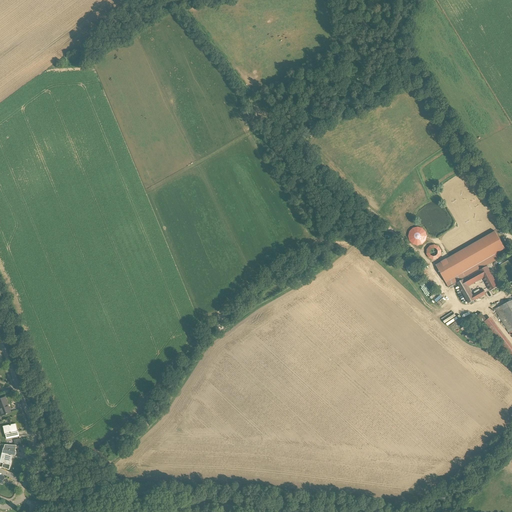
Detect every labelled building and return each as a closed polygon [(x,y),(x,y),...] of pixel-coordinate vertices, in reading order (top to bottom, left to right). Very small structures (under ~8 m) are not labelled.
[(449,288),(457,283),(462,281),(463,280),(487,266),(484,262),(497,255),(496,254),(505,249),(495,231),(436,265),(449,288)] [(463,280),(462,281),(457,283),(469,304),(486,294),(483,290),(473,296),(468,287),(483,278),(491,291),(498,287),(487,266),(463,280)] [(511,300),(495,309),(505,326),(509,333),(511,331),(511,300)] [(480,325),(482,323),(511,362),(511,345),(491,317),(487,320),(481,313),(475,318),(480,325)] [(5,397),(0,399),(0,411),(2,416),(11,413),(5,397)] [(16,425),(5,427),(7,439),(19,437),(18,432),(17,432),(16,425)] [(11,468),(14,456),(15,456),(16,451),(4,448),(1,462),(3,463),(3,464),(5,464),(4,466),(11,468)]
